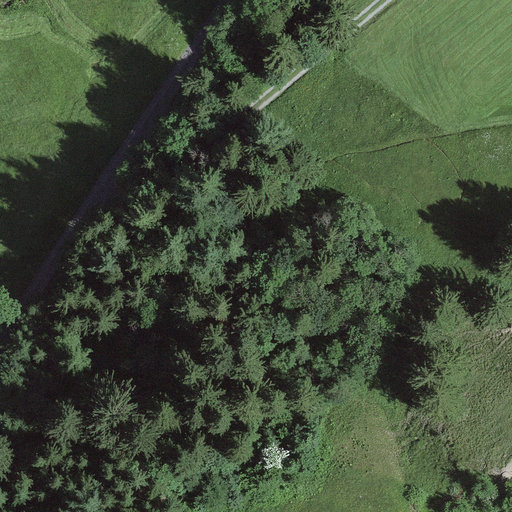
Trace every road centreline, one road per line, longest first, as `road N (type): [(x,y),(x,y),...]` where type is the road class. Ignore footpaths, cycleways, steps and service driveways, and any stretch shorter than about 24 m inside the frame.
road 1 (unclassified): [(0,338),(229,0)]
road 2 (track): [(386,0),(180,170),(79,219)]
